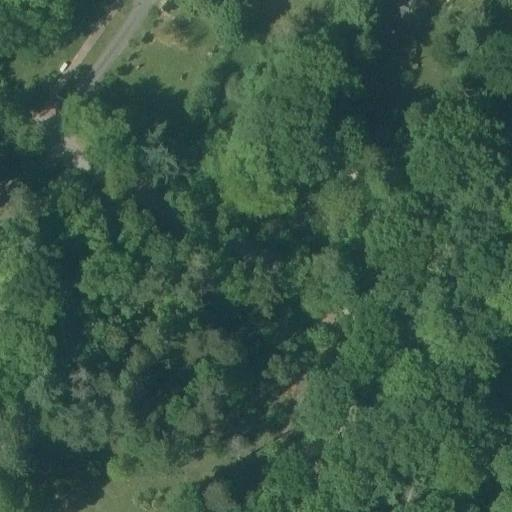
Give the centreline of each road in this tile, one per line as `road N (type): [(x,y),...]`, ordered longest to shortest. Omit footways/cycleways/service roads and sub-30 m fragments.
road 1 (residential): [(0,116),(399,338)]
road 2 (residential): [(511,136),(399,338)]
road 3 (residential): [(399,338),(305,511)]
road 4 (residential): [(399,338),(511,403)]
